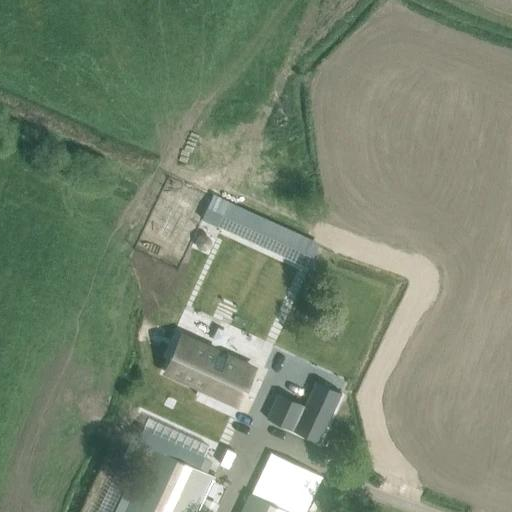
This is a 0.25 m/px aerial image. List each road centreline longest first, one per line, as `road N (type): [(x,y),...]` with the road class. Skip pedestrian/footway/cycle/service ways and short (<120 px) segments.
road 1 (track): [(327,0),(265,124),(211,206),(199,273)]
road 2 (unclassified): [(423,511),(166,390)]
road 3 (track): [(211,206),(0,113)]
